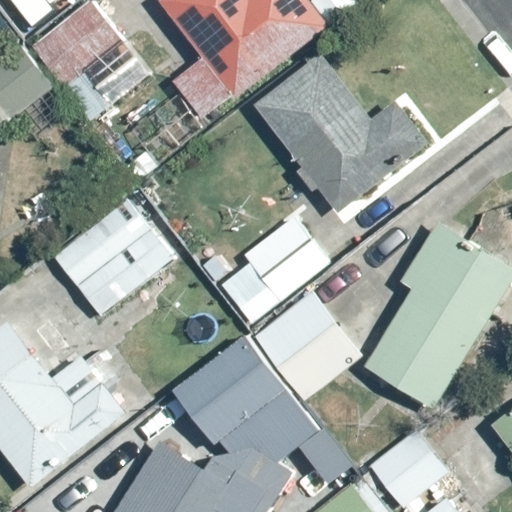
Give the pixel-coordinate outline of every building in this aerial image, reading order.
[(123,40),(93,0),(34,46),(64,85),(123,40)] [(158,0),(203,57),(171,81),(201,120),(234,95),(235,98),(330,25),(309,0),(158,0)] [(0,126),(51,86),(20,47),(0,62),(0,126)] [(320,53),(253,105),(338,214),(428,144),(395,101),(371,119),(320,53)] [(109,166),(164,235),(204,204),(149,135),(109,166)] [(173,257),(127,199),(55,257),(101,315),(173,257)] [(331,261),(294,216),(244,256),(280,301),(331,261)] [(511,279),(511,263),(439,220),(401,283),(411,289),(363,368),(432,410),(511,279)] [(313,292),(255,336),(304,400),(362,356),(313,292)] [(0,325),(0,447),(30,485),(123,412),(101,384),(75,404),(8,319),(0,325)] [(285,389),(243,335),(172,391),(214,445),(285,389)] [(511,407),(490,425),(511,453),(511,407)] [(449,474),(417,431),(372,465),(404,508),(449,474)] [(219,511),(221,510),(224,511),(265,511),(291,473),(253,449),(214,455),(205,469),(161,441),(116,511),(219,511)] [(373,511),(350,483),(314,511),(373,511)] [(466,511),(451,491),(422,511),(466,511)]
